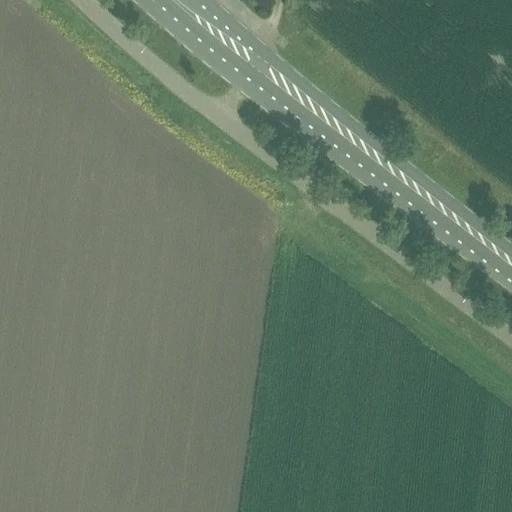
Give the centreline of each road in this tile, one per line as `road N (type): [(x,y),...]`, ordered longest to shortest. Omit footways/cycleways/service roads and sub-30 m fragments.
road 1 (unclassified): [(511,340),(212,117),(81,0)]
road 2 (primary): [(511,263),(178,0)]
